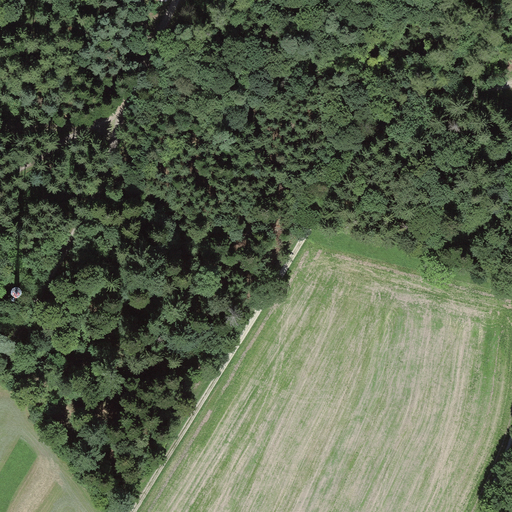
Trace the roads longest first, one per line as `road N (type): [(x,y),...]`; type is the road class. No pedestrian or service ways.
road 1 (track): [(135,511),(330,193),(381,126),(445,91),(511,83)]
road 2 (track): [(0,365),(112,165),(145,26),(168,0)]
road 3 (track): [(0,180),(125,102)]
